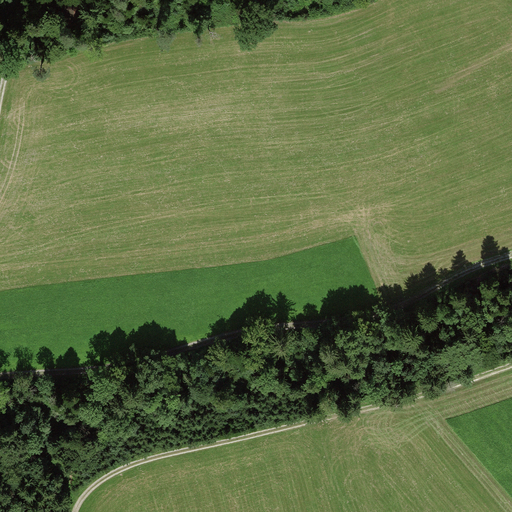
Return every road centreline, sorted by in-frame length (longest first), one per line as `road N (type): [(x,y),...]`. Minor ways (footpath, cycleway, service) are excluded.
road 1 (track): [(0,366),(85,364),(390,296),(420,286),(457,253),(511,232)]
road 2 (track): [(78,511),(117,471),(511,368)]
